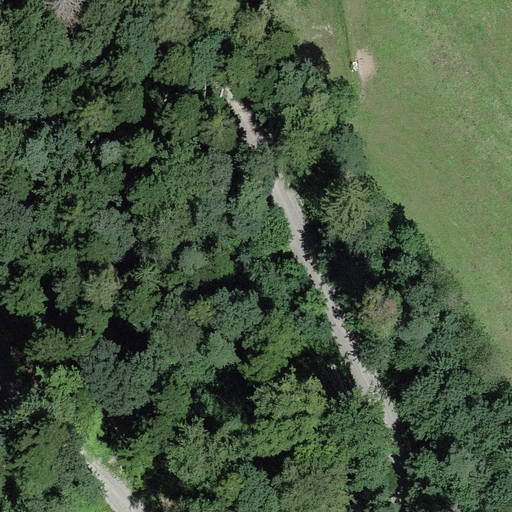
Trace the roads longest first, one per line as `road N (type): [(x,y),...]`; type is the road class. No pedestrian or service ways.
road 1 (track): [(400,511),(387,420),(181,0)]
road 2 (track): [(0,375),(133,511)]
